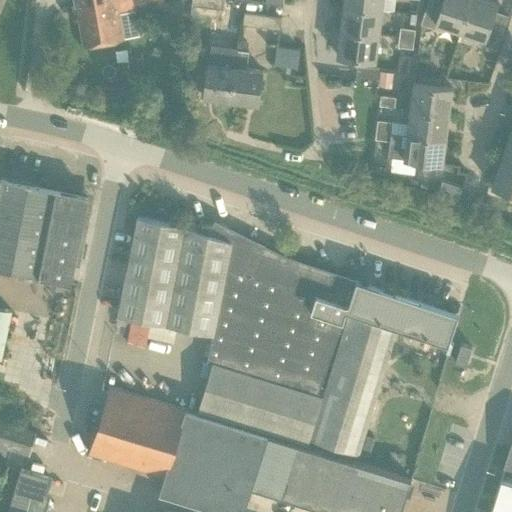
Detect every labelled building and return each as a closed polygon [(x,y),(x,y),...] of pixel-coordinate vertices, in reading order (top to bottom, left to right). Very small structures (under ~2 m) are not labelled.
[(135,7),(163,2),(162,0),(75,0),(84,43),(123,37),(140,34),(135,7)] [(223,8),(224,0),(192,0),(192,4),(223,8)] [(382,0),(343,0),(343,4),(382,9),(382,0)] [(461,30),(470,0),(428,0),(421,23),(435,27),(437,22),(461,30)] [(497,1),(493,0),(470,0),(461,30),(485,38),(483,43),(496,47),(507,14),(495,9),(497,1)] [(382,9),(343,4),(340,29),(378,34),(382,9)] [(193,20),(191,9),(170,12),(172,24),(193,20)] [(282,16),(259,13),(244,10),(242,23),(280,28),(282,16)] [(400,27),(399,37),(414,39),(415,29),(400,27)] [(378,34),(340,29),(337,55),(375,60),(378,34)] [(414,39),(399,37),(398,45),(413,47),(414,39)] [(232,99),(239,48),(226,47),(224,64),(208,62),(204,96),(210,97),(232,99)] [(248,50),(239,48),(232,99),(258,103),(262,69),(246,67),(248,50)] [(378,77),(379,67),(358,64),(356,74),(378,77)] [(394,71),(381,69),(378,84),(392,86),(394,71)] [(414,81),(411,106),(449,111),(452,86),(414,81)] [(395,104),(396,95),(381,93),(380,102),(395,104)] [(449,111),(411,106),(407,131),(446,136),(449,111)] [(378,118),(377,127),(391,129),(393,120),(378,118)] [(376,136),(390,138),(388,155),(442,162),(446,136),(407,131),(391,129),(377,127),(376,136)] [(511,138),(508,137),(500,161),(511,164),(511,138)] [(511,164),(500,161),(492,185),(511,192),(511,164)] [(0,178),(0,268),(71,282),(88,196),(0,178)] [(138,214),(118,314),(214,332),(207,361),(213,363),(199,408),(307,441),(309,436),(360,451),(398,325),(426,336),(427,335),(448,342),(458,312),(356,278),(355,282),(295,261),(296,257),(287,254),(286,258),(185,224),(138,214)] [(0,307),(0,358),(2,359),(12,310),(0,307)] [(462,343),(455,361),(466,365),(472,347),(462,343)] [(298,442),(216,417),(111,385),(91,451),(165,474),(159,490),(228,511),(243,511),(252,485),(339,511),(400,511),(412,477),(298,442)] [(36,430),(0,419),(0,444),(29,454),(36,430)] [(511,511),(511,442),(489,511),(511,511)] [(44,511),(48,501),(44,500),(51,477),(21,468),(7,511),(44,511)]
